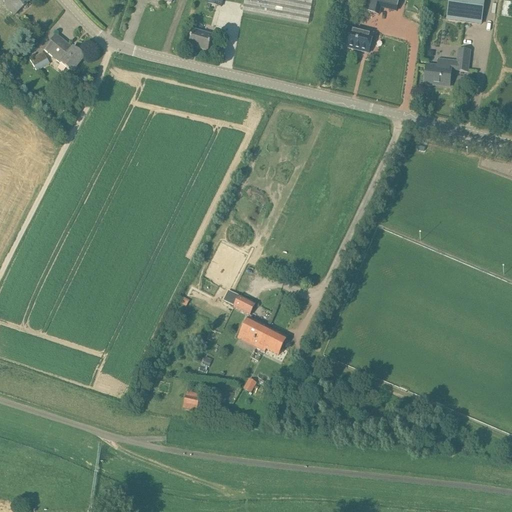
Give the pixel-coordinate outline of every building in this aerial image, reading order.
[(6,0),(8,2),(4,5),(13,16),(23,8),(24,9),(27,6),(26,5),(27,4),(24,0),(6,0)] [(312,0),(245,0),(243,12),(308,24),(312,0)] [(399,0),(368,0),(365,12),(379,15),(381,8),(397,12),(399,0)] [(484,0),(449,0),(447,20),(481,25),(484,0)] [(374,35),(350,29),(346,44),(345,48),(369,54),(374,35)] [(212,36),(193,30),(189,46),(208,51),(212,36)] [(84,56),(56,34),(45,49),(72,72),(84,56)] [(470,52),(459,50),(457,64),(451,63),(451,62),(438,61),(438,67),(426,66),(424,85),(433,86),(433,85),(450,87),(452,69),(457,70),(456,71),(468,73),(470,52)] [(34,68),(47,61),(42,53),(30,60),(34,68)] [(256,305),(240,297),(234,309),(250,317),(256,305)] [(259,347),(268,330),(249,320),(240,338),(259,347)] [(283,338),(268,330),(259,347),(257,351),(264,354),(266,351),(279,357),(288,340),(283,338)] [(213,361),(206,357),(202,365),(209,368),(213,361)] [(257,384),(249,379),(244,390),(251,394),(257,384)] [(199,396),(188,394),(187,396),(186,395),(183,409),(197,412),(200,398),(199,398),(199,396)]
